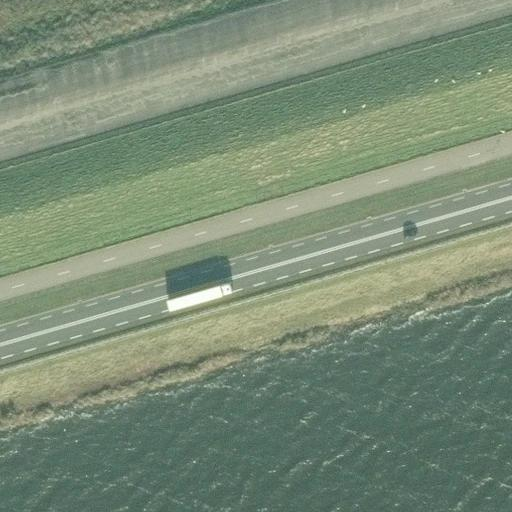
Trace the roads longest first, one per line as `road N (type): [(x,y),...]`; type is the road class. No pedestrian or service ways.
road 1 (primary): [(0,345),(511,198)]
road 2 (unclassified): [(0,290),(511,143)]
